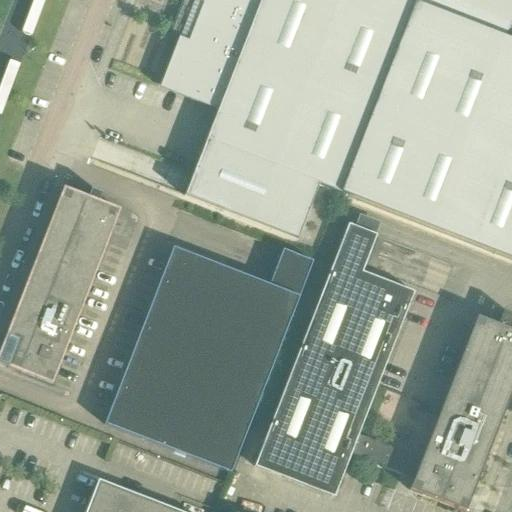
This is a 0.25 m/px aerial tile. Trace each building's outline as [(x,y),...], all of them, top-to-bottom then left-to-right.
[(511,0),(189,0),(201,4),(199,10),(198,10),(197,10),(196,10),(195,10),(194,11),(194,12),(194,13),(194,15),(194,16),(195,17),(196,17),(186,42),(177,39),(161,80),(220,103),(183,197),(297,241),(318,187),(511,262),(511,42),(504,39),(511,18),(511,0)] [(0,349),(0,366),(51,387),(119,212),(98,204),(100,196),(101,196),(89,191),(89,192),(90,192),(87,199),(62,190),(0,349)] [(475,486),(511,390),(511,331),(507,330),(511,317),(511,316),(501,313),(496,326),(475,318),(422,456),(421,460),(357,436),(413,293),(361,274),(375,237),(347,226),(253,468),(333,499),(350,455),(413,479),(412,484),(411,483),(408,491),(421,496),(462,511),(464,511),(466,510),(465,510),(471,496),(472,496),(473,496),(474,496),(475,495),(476,494),(476,493),(476,492),(476,491),(476,490),(475,489),(474,488),(474,486),(475,486)] [(103,426),(229,475),(312,263),(282,251),(268,287),(172,249),(103,426)] [(175,511),(97,482),(85,511),(175,511)]
